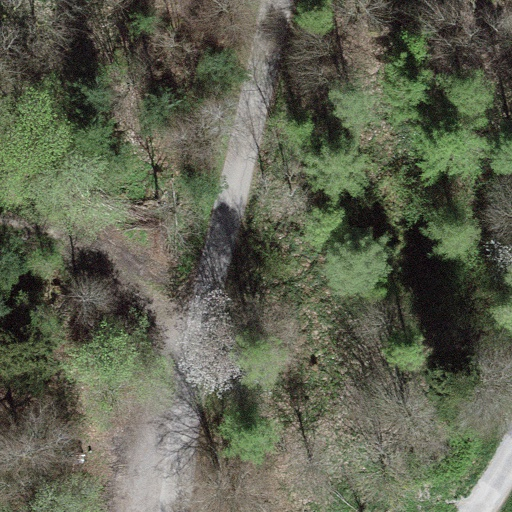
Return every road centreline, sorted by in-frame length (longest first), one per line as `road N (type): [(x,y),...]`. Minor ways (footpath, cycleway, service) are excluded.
road 1 (unclassified): [(172,511),(201,303),(269,0)]
road 2 (track): [(0,234),(131,263),(201,303)]
